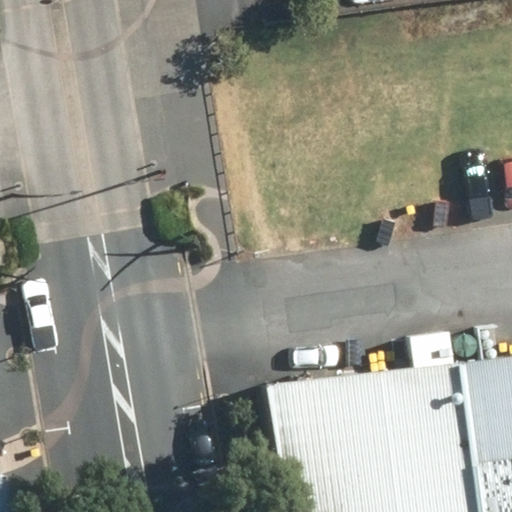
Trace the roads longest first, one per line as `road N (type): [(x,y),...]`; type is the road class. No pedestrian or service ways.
road 1 (tertiary): [(106,511),(20,0)]
road 2 (tertiary): [(95,0),(179,511)]
